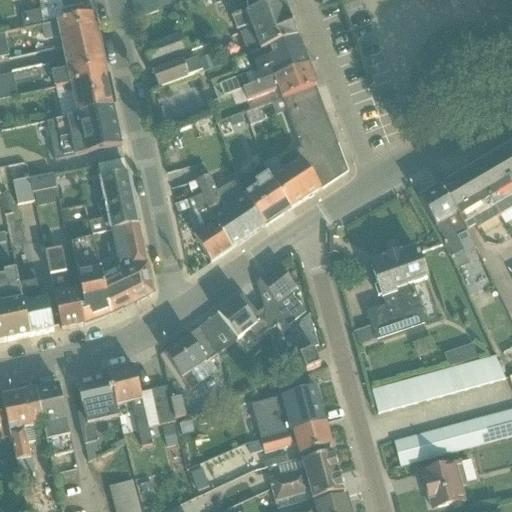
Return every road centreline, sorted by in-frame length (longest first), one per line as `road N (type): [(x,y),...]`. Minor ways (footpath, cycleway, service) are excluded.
road 1 (residential): [(104,0),(175,313)]
road 2 (residential): [(381,511),(304,227)]
road 3 (residential): [(303,0),(370,186)]
road 4 (residential): [(175,313),(123,338),(0,370)]
road 5 (residential): [(511,116),(370,186)]
road 6 (residential): [(304,227),(175,313)]
